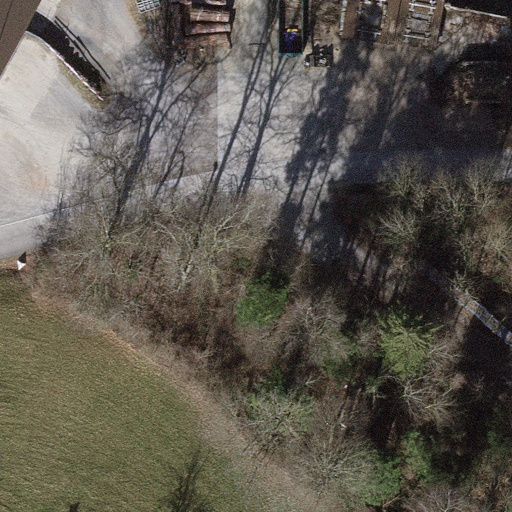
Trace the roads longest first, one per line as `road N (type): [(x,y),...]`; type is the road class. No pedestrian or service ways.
road 1 (track): [(511,168),(230,194),(0,248)]
road 2 (track): [(230,194),(412,291),(511,385)]
road 3 (track): [(0,147),(117,216)]
